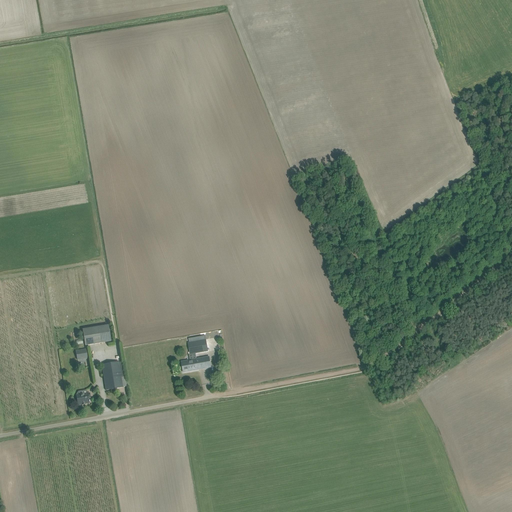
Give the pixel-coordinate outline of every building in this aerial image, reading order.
[(82,329),(85,346),(111,342),(108,325),(82,329)] [(182,354),(190,353),(190,355),(208,351),(206,339),(188,343),(188,344),(180,346),(182,354)] [(88,358),(86,350),(76,351),(78,360),(88,358)] [(182,362),(183,367),(183,372),(211,367),(209,357),(195,360),(195,357),(189,358),(190,361),(182,362)] [(102,365),(106,385),(106,390),(123,387),(118,362),(102,365)] [(76,394),(76,395),(77,398),(76,399),(76,402),(77,402),(78,405),(82,404),(82,405),(85,404),(89,403),(88,397),(90,397),(90,393),(87,394),(87,390),(78,391),(76,394)]
